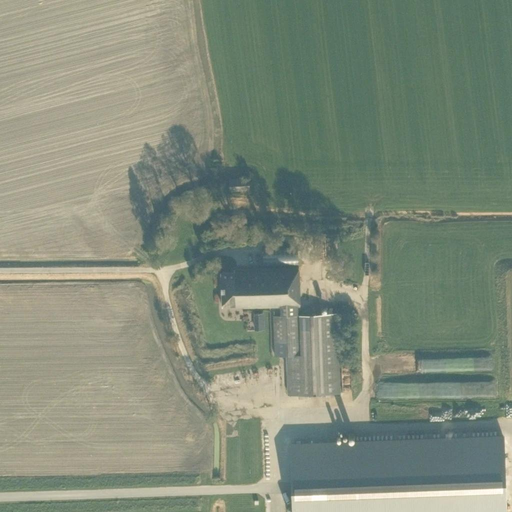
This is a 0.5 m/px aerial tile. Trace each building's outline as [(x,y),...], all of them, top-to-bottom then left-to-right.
[(229,179),(230,190),(250,189),(249,177),(229,179)] [(203,228),(203,246),(254,241),(254,229),(203,228)] [(263,247),(263,265),(299,264),(298,246),(263,247)] [(236,306),(236,307),(280,305),(280,315),(273,315),(275,355),(288,354),(289,393),(340,391),(337,313),(297,314),(297,305),(300,305),(298,266),(235,269),(235,271),(220,272),(222,306),(236,306)] [(265,329),(264,312),(254,312),(254,329),(265,329)] [(291,444),(293,511),(505,511),(503,436),(291,444)]
